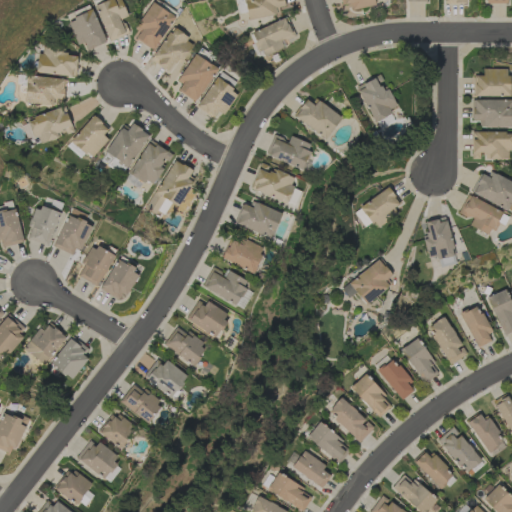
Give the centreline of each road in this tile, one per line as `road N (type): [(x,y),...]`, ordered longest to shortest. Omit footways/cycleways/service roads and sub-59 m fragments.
road 1 (residential): [(4,511),(107,380),(286,86),(328,48),(389,31),(511,33)]
road 2 (residential): [(339,511),(402,442),(485,376),(511,366)]
road 3 (residential): [(433,172),(447,143),(449,30)]
road 4 (residential): [(239,170),(123,86)]
